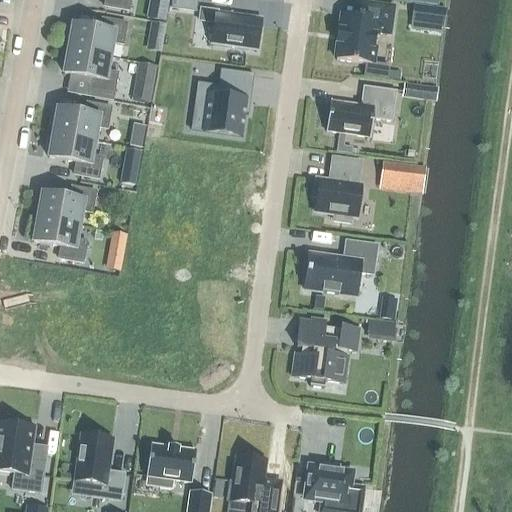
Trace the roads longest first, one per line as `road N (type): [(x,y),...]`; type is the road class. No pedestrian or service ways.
road 1 (residential): [(243,409),(302,0)]
road 2 (residential): [(0,376),(243,409)]
road 3 (residential): [(0,183),(34,0)]
